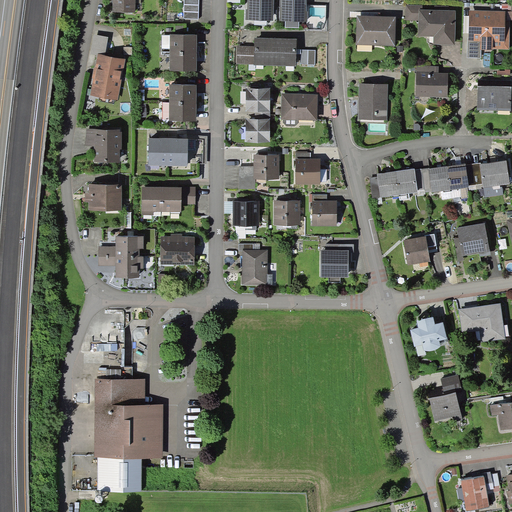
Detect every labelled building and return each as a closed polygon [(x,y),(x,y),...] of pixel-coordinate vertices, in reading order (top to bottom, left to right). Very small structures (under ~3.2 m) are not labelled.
[(135,3),(135,0),(112,0),(112,12),(135,12),(135,3)] [(184,0),(184,18),(199,19),(199,0),(184,0)] [(273,0),(249,0),(248,20),(254,20),(267,20),(274,20),(273,0)] [(305,0),(280,0),(280,21),(286,21),(299,21),(305,21),(305,0)] [(405,20),(418,21),(418,9),(422,10),(423,5),(406,5),(405,20)] [(456,10),(422,10),(418,9),(418,21),(417,36),(434,36),(434,44),(455,44),(456,10)] [(505,11),(469,10),(469,38),(469,41),(480,41),(480,50),(481,50),(493,50),(493,49),(509,49),(510,20),(505,20),(505,11)] [(396,16),(357,15),(356,45),(395,46),(396,16)] [(108,37),(94,34),(90,54),(98,56),(98,54),(105,55),(108,37)] [(170,48),(170,52),(197,53),(197,35),(170,34),(170,36),(170,48)] [(170,48),(170,36),(162,35),(162,48),(170,48)] [(254,65),(275,65),(276,38),(255,37),(254,46),(254,64),(254,65)] [(297,39),(276,38),(275,65),(296,66),(297,39)] [(481,58),(481,50),(480,50),(480,41),(469,41),(469,38),(468,38),(467,58),(481,58)] [(254,64),(254,46),(237,46),(236,64),(254,64)] [(316,50),(301,50),(301,64),(308,64),(308,65),(316,65),(316,50)] [(197,71),(197,53),(170,52),(169,70),(197,71)] [(90,95),(118,100),(126,59),(105,55),(98,54),(98,56),(96,66),(93,78),(90,95)] [(439,73),(416,72),(416,96),(448,97),(448,73),(439,73)] [(388,84),(360,83),(359,119),(387,120),(388,84)] [(170,85),(169,102),(196,103),(197,85),(170,85)] [(511,111),(511,87),(478,86),(477,110),(511,111)] [(270,112),(270,88),(246,88),(246,112),(255,112),(270,112)] [(317,120),(318,94),(282,93),(281,120),(283,120),(283,123),(286,126),(295,126),(299,123),(299,120),(317,120)] [(196,103),(169,102),(169,119),(169,121),(196,121),(196,103)] [(245,142),(270,142),(270,119),(255,119),(245,119),(245,142)] [(94,162),(120,162),(120,149),(122,149),(122,132),(120,132),(120,129),(86,128),(85,145),(94,146),(94,162)] [(148,165),(168,166),(168,138),(149,138),(148,165)] [(188,138),(168,138),(168,166),(187,166),(188,138)] [(279,154),(254,154),(254,166),(254,179),(255,179),(279,179),(279,154)] [(321,169),(321,158),(311,158),(296,158),(296,184),(321,184),(321,181),(321,169)] [(510,184),(507,160),(481,164),(480,164),(482,184),(483,187),(483,188),(484,187),(484,188),(485,195),(485,197),(503,194),(502,187),(500,187),(500,185),(510,184)] [(481,163),(473,164),(476,185),(482,184),(480,164),(481,164),(481,163)] [(465,164),(447,166),(450,190),(460,188),(469,187),(469,186),(466,165),(465,164)] [(469,186),(476,185),(473,164),(466,165),(469,186)] [(254,179),(254,166),(239,166),(239,189),(255,189),(255,179),(254,179)] [(447,166),(429,169),(432,191),(432,192),(441,191),(450,190),(447,166)] [(415,168),(396,171),(399,195),(409,193),(417,192),(418,192),(418,191),(415,170),(415,168)] [(428,168),(421,169),(424,190),(425,192),(432,191),(429,169),(428,168)] [(421,169),(415,170),(418,191),(424,190),(421,169)] [(399,195),(396,171),(377,174),(378,176),(380,197),(399,195)] [(380,197),(378,176),(370,177),(372,198),(380,197)] [(89,211),(122,211),(122,185),(89,185),(89,194),(85,193),(85,202),(89,202),(89,211)] [(154,211),(161,211),(162,187),(142,187),(141,211),(142,211),(154,211)] [(182,187),(162,187),(161,211),(181,212),(181,204),(182,187)] [(182,187),(181,204),(195,204),(196,187),(182,187)] [(450,190),(452,198),(461,197),(460,188),(450,190)] [(452,198),(450,190),(441,191),(442,200),(452,198)] [(300,201),(274,200),(274,225),(300,225),(300,201)] [(337,226),(337,200),(327,201),(312,200),(312,202),(312,226),(337,226)] [(225,213),(233,213),(233,201),(225,201),(225,213)] [(259,201),(233,201),(233,213),(233,226),(259,226),(259,201)] [(485,223),(457,228),(458,238),(462,256),(463,256),(479,253),(490,251),(485,223)] [(425,235),(425,236),(426,236),(429,250),(437,249),(435,234),(425,235)] [(144,236),(116,236),(116,246),(99,246),(99,266),(116,266),(116,277),(139,277),(139,268),(144,268),(144,256),(140,256),(140,249),(144,249),(144,236)] [(194,265),(195,236),(182,236),(171,236),(161,236),(161,264),(194,265)] [(425,236),(404,240),(408,265),(431,261),(429,250),(426,236),(425,236)] [(464,260),(463,256),(462,256),(458,238),(454,239),(458,261),(464,260)] [(326,244),(326,250),(349,250),(349,262),(352,262),(352,252),(354,253),(354,244),(326,244)] [(242,251),(242,285),(268,285),(268,274),(268,250),(260,250),(253,250),(242,250),(242,251)] [(348,278),(349,262),(349,250),(326,250),(321,250),(320,277),(329,277),(340,277),(348,278)] [(501,303),(458,309),(462,333),(480,330),(482,342),(506,339),(501,303)] [(418,328),(410,329),(414,346),(422,345),(423,347),(424,350),(427,351),(430,351),(433,350),(437,349),(439,348),(440,346),(439,341),(447,339),(443,322),(435,324),(433,317),(417,321),(418,328)] [(441,379),(445,395),(456,392),(462,390),(458,375),(441,379)] [(98,492),(142,491),(142,459),(162,458),(163,404),(145,405),(145,379),(95,379),(95,458),(97,457),(98,492)] [(463,420),(456,392),(445,395),(429,398),(435,421),(453,417),(454,422),(463,420)] [(511,428),(511,401),(490,405),(492,415),(497,415),(500,430),(511,428)] [(490,471),(483,473),(484,476),(487,490),(494,489),(491,474),(490,471)] [(498,473),(491,474),(494,489),(494,492),(501,491),(498,473)] [(484,476),(461,480),(462,488),(457,489),(459,501),(464,500),(466,511),(489,507),(487,490),(484,476)]
